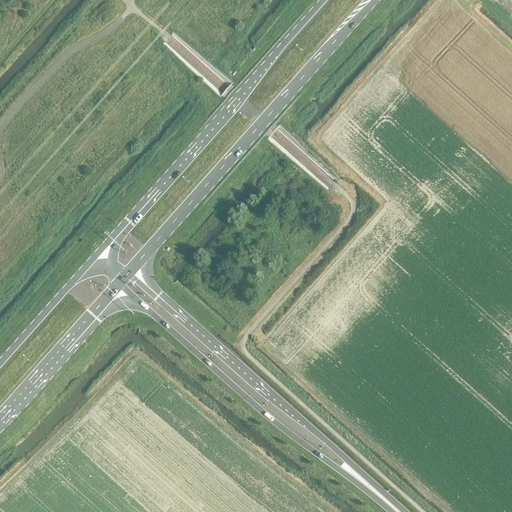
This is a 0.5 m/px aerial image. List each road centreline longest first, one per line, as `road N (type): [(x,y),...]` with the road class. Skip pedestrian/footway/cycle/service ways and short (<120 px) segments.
road 1 (primary): [(130,271),(373,0)]
road 2 (secondary): [(117,285),(263,413),(396,511)]
road 3 (secondary): [(397,511),(130,271)]
road 4 (primary): [(321,0),(96,255)]
road 5 (primary): [(0,416),(117,285)]
road 6 (primary): [(96,255),(0,362)]
